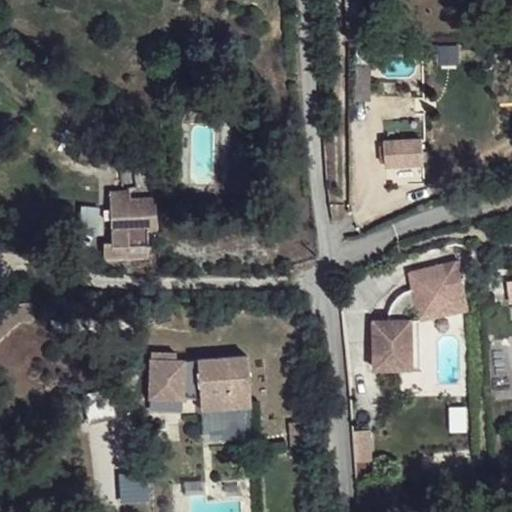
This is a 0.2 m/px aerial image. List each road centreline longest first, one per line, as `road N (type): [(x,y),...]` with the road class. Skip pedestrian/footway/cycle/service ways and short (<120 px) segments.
road 1 (residential): [(348,511),(305,0)]
road 2 (unknown): [(324,247),(511,191)]
